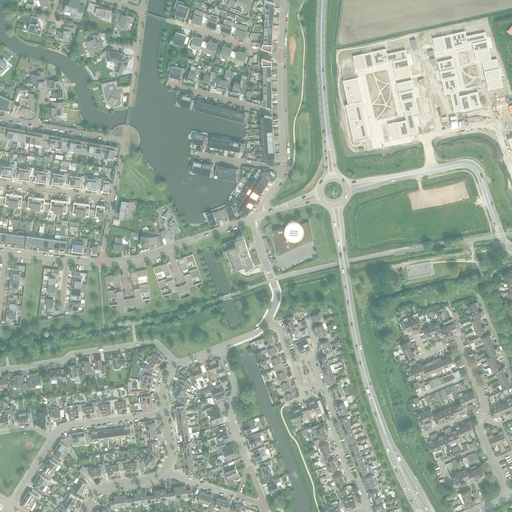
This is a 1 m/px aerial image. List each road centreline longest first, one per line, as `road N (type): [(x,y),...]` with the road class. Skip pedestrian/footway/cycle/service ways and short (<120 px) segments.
road 1 (primary): [(417,501),(368,383),(341,244)]
road 2 (residential): [(0,370),(152,341),(177,363)]
road 3 (tertiary): [(511,248),(472,164),(385,179)]
road 4 (residential): [(113,199),(121,141),(36,122)]
road 5 (primary): [(328,141),(322,0)]
road 6 (residential): [(363,507),(317,385)]
road 7 (residential): [(481,508),(474,484),(454,491),(440,463),(485,444)]
road 8 (residential): [(249,465),(231,418),(235,385),(220,346)]
